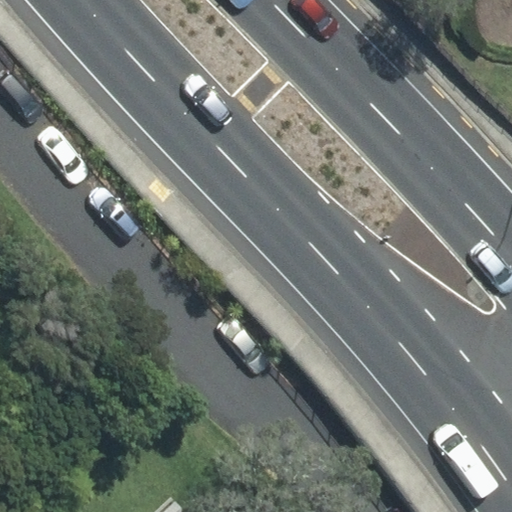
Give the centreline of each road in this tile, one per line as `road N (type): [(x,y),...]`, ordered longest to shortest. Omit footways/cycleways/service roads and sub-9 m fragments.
road 1 (primary): [(491,450),(85,0)]
road 2 (primary): [(274,0),(511,259)]
